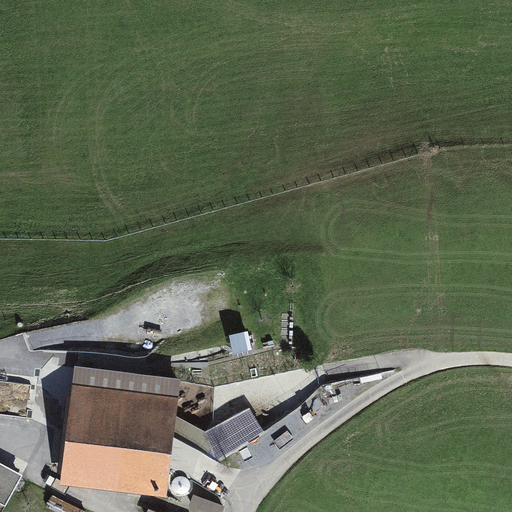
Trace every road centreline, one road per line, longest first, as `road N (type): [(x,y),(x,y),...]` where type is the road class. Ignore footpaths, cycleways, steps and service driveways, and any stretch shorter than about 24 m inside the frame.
road 1 (track): [(244,511),(270,473),(380,389),(432,364),(511,361)]
road 2 (track): [(0,456),(111,511)]
